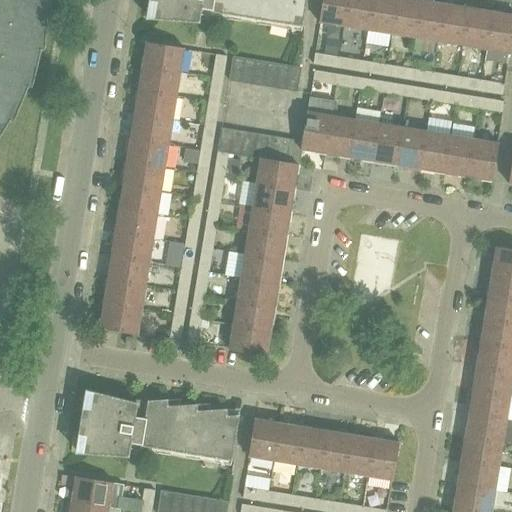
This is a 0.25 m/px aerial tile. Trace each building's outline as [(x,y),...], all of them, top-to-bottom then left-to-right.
[(0,0),(0,137),(11,121),(14,122),(29,86),(33,87),(42,49),(46,50),(49,11),(52,11),(51,0),(0,0)] [(150,0),(150,1),(157,3),(154,19),(200,23),(201,15),(212,17),(241,22),(241,21),(258,25),(258,24),(272,26),(288,29),(302,31),(307,0),(150,0)] [(324,0),(321,24),(345,28),(349,0),(324,0)] [(373,0),(349,0),(345,28),(368,31),(373,0)] [(398,0),(373,0),(368,31),(392,35),(398,0)] [(416,39),(423,0),(422,0),(398,0),(392,35),(416,39)] [(446,4),(423,0),(416,39),(440,43),(446,4)] [(470,8),(446,4),(440,43),(464,46),(470,8)] [(488,50),(494,11),(470,8),(464,46),(488,50)] [(511,53),(511,14),(494,11),(488,50),(511,53)] [(340,41),(327,39),(325,53),(338,55),(340,41)] [(147,42),(143,66),(182,72),(186,49),(147,42)] [(216,54),(212,77),(224,79),(228,56),(216,54)] [(313,66),(338,70),(339,59),(315,55),(313,66)] [(230,81),(242,83),(245,59),(234,57),(230,81)] [(242,83),(253,84),(257,61),(245,59),(242,83)] [(361,74),(363,62),(339,59),(338,70),(361,74)] [(253,84),(264,86),(268,63),(257,61),(253,84)] [(361,74),(385,78),(387,66),(363,62),(361,74)] [(279,64),(268,63),(264,86),(276,88),(279,64)] [(276,88),(287,90),(291,66),(279,64),(276,88)] [(139,90),(178,96),(182,72),(143,66),(139,90)] [(302,68),(299,68),(291,66),(287,90),(298,92),(302,68)] [(385,78),(409,81),(411,70),(387,66),(385,78)] [(409,81),(433,85),(435,73),(411,70),(409,81)] [(339,77),(315,73),(313,84),(337,88),(339,77)] [(457,88),(459,77),(435,73),(433,85),(457,88)] [(224,79),(212,77),(208,101),(220,103),(224,79)] [(339,77),(337,88),(361,92),(362,81),(339,77)] [(457,88),(481,92),(483,81),(459,77),(457,88)] [(361,92),(384,96),(386,85),(362,81),(361,92)] [(506,84),(483,81),(481,92),(504,96),(506,84)] [(386,85),(384,96),(408,99),(410,88),(386,85)] [(408,99),(432,103),(433,92),(410,88),(408,99)] [(139,90),(135,114),(174,120),(178,96),(139,90)] [(433,92),(432,103),(455,107),(457,96),(433,92)] [(457,96),(455,107),(479,111),(481,99),(457,96)] [(335,102),(311,98),(303,142),(302,151),(326,155),(333,116),(335,102)] [(503,114),(505,103),(481,99),(479,111),(503,114)] [(220,103),(208,101),(204,125),(216,127),(220,103)] [(135,114),(131,138),(170,144),(174,120),(135,114)] [(326,155),(350,158),(356,119),(333,116),(326,155)] [(350,158),(374,162),(380,123),(356,119),(350,158)] [(380,123),(374,162),(397,166),(404,127),(380,123)] [(216,127),(204,125),(200,149),(213,151),(216,127)] [(397,166),(421,170),(427,131),(404,127),(397,166)] [(230,154),(234,130),(223,128),(219,152),(230,154)] [(246,132),(234,130),(230,154),(242,156),(246,132)] [(445,174),(451,135),(427,131),(421,170),(445,174)] [(257,134),(246,132),(242,156),(254,158),(257,134)] [(261,159),(265,159),(269,136),(257,134),(254,158),(261,159)] [(445,174),(468,178),(475,139),(451,135),(445,174)] [(281,138),(269,136),(265,159),(277,161),(281,138)] [(128,162),(167,168),(170,144),(131,138),(128,162)] [(289,163),(293,140),(281,138),(277,161),(289,163)] [(493,182),(499,143),(475,139),(468,178),(493,182)] [(303,142),(293,140),(289,163),(300,165),(302,151),(303,142)] [(200,149),(197,173),(209,175),(213,151),(200,149)] [(229,163),(230,154),(219,152),(215,175),(226,177),(229,163)] [(277,161),(265,159),(261,159),(257,182),(296,189),(300,165),(289,163),(277,161)] [(128,162),(124,185),(163,192),(167,168),(128,162)] [(193,196),(205,198),(209,175),(197,173),(193,196)] [(222,201),(226,177),(215,175),(211,199),(222,201)] [(296,189),(257,182),(253,206),(292,212),(296,189)] [(124,185),(120,209),(159,215),(163,192),(124,185)] [(189,220),(201,222),(205,198),(193,196),(189,220)] [(219,225),(222,201),(211,199),(207,223),(219,225)] [(288,236),(292,212),(253,206),(250,230),(288,236)] [(120,209),(116,233),(155,239),(159,215),(120,209)] [(189,220),(185,244),(197,246),(201,222),(189,220)] [(207,223),(203,246),(215,248),(219,225),(207,223)] [(288,236),(250,230),(246,253),(285,260),(288,236)] [(155,239),(116,233),(112,257),(151,263),(155,239)] [(181,268),(194,270),(197,246),(185,244),(181,268)] [(211,272),(215,248),(203,246),(200,270),(211,272)] [(511,273),(511,249),(496,247),(493,271),(511,273)] [(281,283),(285,260),(246,253),(242,277),(281,283)] [(112,257),(108,281),(147,287),(151,263),(112,257)] [(181,268),(177,292),(190,294),(194,270),(181,268)] [(207,295),(211,272),(200,270),(196,294),(207,295)] [(511,273),(493,271),(489,294),(511,298),(511,273)] [(277,307),(281,283),(242,277),(238,300),(277,307)] [(144,311),(147,287),(108,281),(105,305),(144,311)] [(173,316),(186,318),(190,294),(177,292),(177,293),(170,292),(168,304),(175,305),(173,316)] [(196,294),(192,317),(203,319),(207,295),(196,294)] [(511,298),(489,294),(485,318),(511,322),(511,298)] [(234,324),(273,330),(277,307),(238,300),(234,324)] [(140,335),(144,311),(105,305),(101,328),(140,335)] [(173,316),(169,339),(182,341),(186,318),(173,316)] [(199,344),(203,319),(192,317),(188,342),(199,344)] [(481,342),(511,347),(511,322),(485,318),(481,342)] [(269,356),(273,330),(234,324),(230,349),(269,356)] [(128,337),(127,345),(134,346),(135,339),(128,337)] [(511,347),(481,342),(477,366),(511,371),(511,347)] [(511,395),(511,371),(477,366),(473,390),(511,396),(511,395)] [(473,390),(469,414),(508,420),(511,396),(473,390)] [(227,411),(211,412),(196,412),(196,407),(197,407),(197,406),(166,407),(166,402),(168,402),(168,401),(149,401),(148,408),(137,406),(138,403),(94,392),(93,393),(91,408),(84,407),(79,435),(86,436),(83,452),(83,453),(129,457),(130,449),(231,466),(239,417),(225,417),(225,412),(227,412),(227,411)] [(508,420),(469,414),(465,437),(504,444),(508,420)] [(280,422),(256,418),(249,458),(273,462),(280,422)] [(304,426),(280,422),(273,462),(297,466),(304,426)] [(328,430),(304,426),(297,466),(321,470),(328,430)] [(321,470),(345,474),(352,434),(328,430),(321,470)] [(375,438),(352,434),(345,474),(369,478),(375,438)] [(465,437),(462,461),(500,468),(504,444),(465,437)] [(369,478),(393,482),(399,442),(375,438),(369,478)] [(462,461),(458,485),(497,491),(500,468),(462,461)] [(124,484),(115,483),(75,476),(71,501),(111,507),(120,508),(124,484)] [(458,485),(454,509),(472,511),(493,511),(497,491),(458,485)] [(151,511),(155,489),(144,487),(140,511),(142,511),(151,511)] [(266,502),(268,490),(245,487),(243,498),(266,502)] [(158,511),(168,511),(172,492),(162,490),(158,511)] [(268,490),(266,502),(290,506),(292,494),(268,490)] [(172,492),(168,511),(180,511),(184,494),(172,492)] [(180,511),(192,511),(195,496),(184,494),(180,511)] [(314,510),(316,499),(292,494),(290,506),(314,510)] [(195,496),(192,511),(204,511),(207,498),(195,496)] [(204,511),(216,511),(218,499),(207,498),(204,511)] [(228,511),(230,501),(218,499),(216,511),(228,511)] [(327,511),(338,511),(340,503),(316,499),(314,510),(327,511)] [(71,501),(69,511),(109,511),(111,507),(71,501)] [(340,503),(338,511),(363,511),(364,507),(340,503)]
